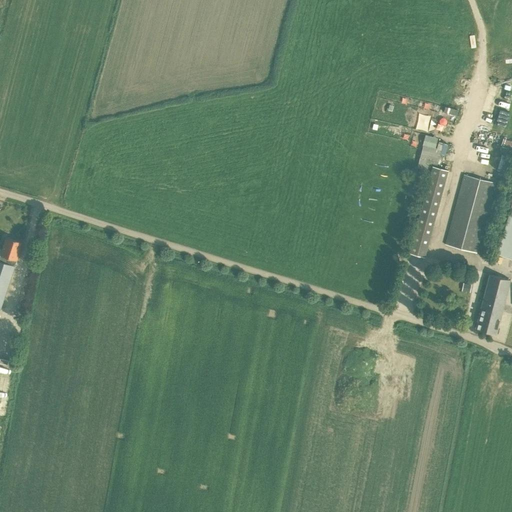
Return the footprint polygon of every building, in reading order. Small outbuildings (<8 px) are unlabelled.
[(444,111),(457,115),(458,110),(445,107),(444,111)] [(424,159),(420,158),(417,168),(427,170),(428,166),(430,167),(437,138),(426,135),(423,145),(427,146),(424,159)] [(498,168),(503,170),(507,156),(502,155),(498,168)] [(495,182),(465,174),(446,245),(476,253),(495,182)] [(511,197),(496,253),(511,257),(511,197)] [(425,257),(435,218),(420,214),(409,253),(425,257)] [(0,306),(1,307),(15,266),(16,260),(17,260),(23,242),(6,237),(2,249),(0,248),(0,306)] [(510,279),(490,274),(478,320),(476,320),(474,326),(476,326),(476,328),(496,334),(510,279)]
